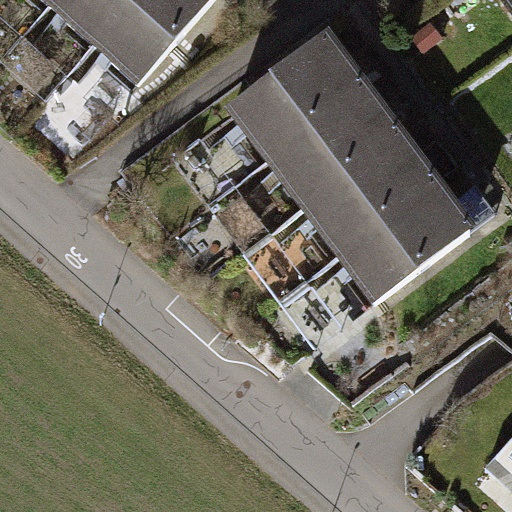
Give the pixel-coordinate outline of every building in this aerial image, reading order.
[(40,0),(49,8),(56,0),(40,0)] [(93,47),(135,0),(56,0),(49,8),(93,47)] [(139,87),(216,0),(135,0),(93,47),(139,87)] [(0,64),(90,144),(112,119),(0,19),(0,64)] [(326,45),(231,115),(268,164),(362,94),(326,45)] [(362,94),(268,164),(303,211),(398,141),(362,94)] [(398,141),(303,211),(338,259),(433,188),(398,141)] [(173,162),(316,352),(343,332),(199,142),(173,162)] [(433,188),(338,259),(375,309),(471,238),(433,188)]
